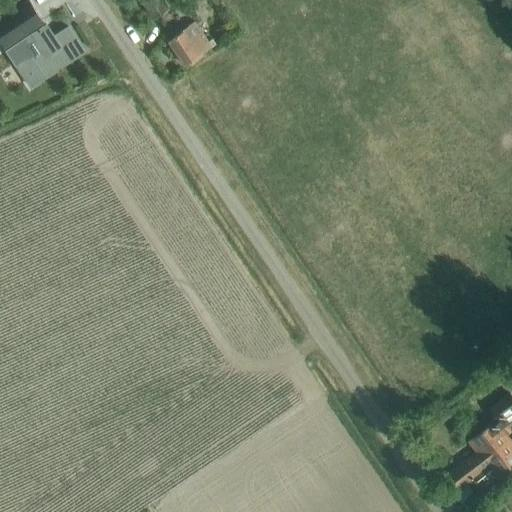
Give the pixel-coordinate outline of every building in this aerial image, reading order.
[(30,0),(0,20),(0,38),(6,46),(45,20),(31,0),(30,0)] [(167,6),(163,0),(141,0),(153,16),(167,6)] [(170,41),(185,64),(216,43),(213,37),(207,41),(193,20),(188,23),(191,27),(170,41)] [(16,65),(30,86),(84,49),(69,26),(55,35),(48,24),(24,40),(33,54),(16,65)] [(501,464),(511,455),(511,444),(496,423),(470,443),(478,453),(449,475),(460,490),(498,460),(501,464)]
